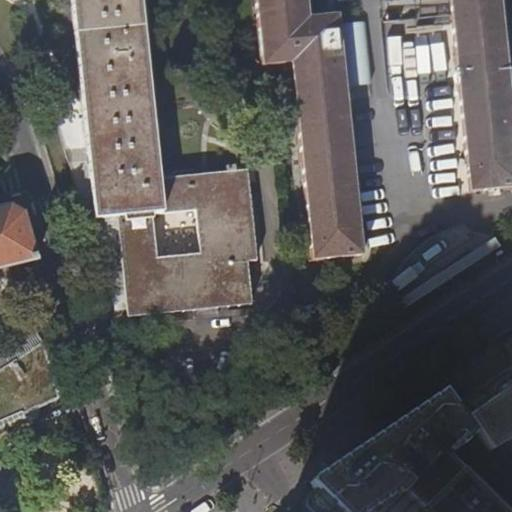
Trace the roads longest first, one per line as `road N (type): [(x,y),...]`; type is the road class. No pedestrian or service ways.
road 1 (residential): [(130,511),(44,201),(0,83)]
road 2 (residential): [(153,511),(511,278)]
